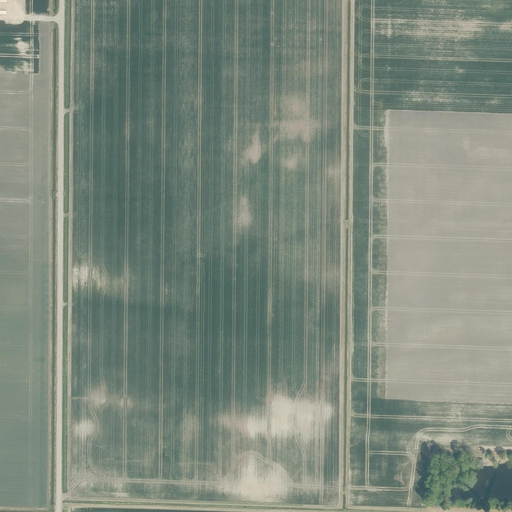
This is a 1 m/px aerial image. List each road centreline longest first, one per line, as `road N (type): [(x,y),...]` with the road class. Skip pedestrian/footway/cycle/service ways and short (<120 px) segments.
road 1 (unclassified): [(58,511),(61,0)]
road 2 (track): [(353,0),(348,426)]
